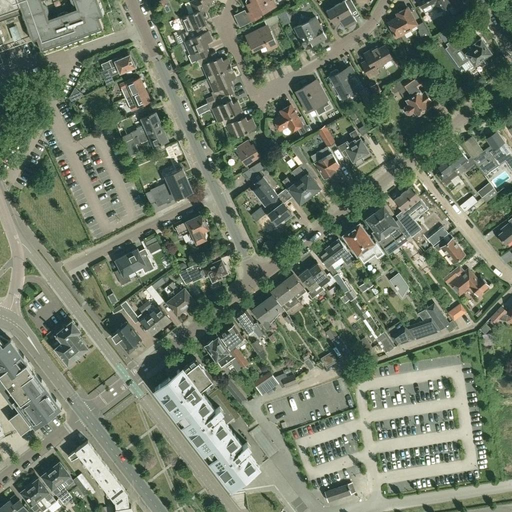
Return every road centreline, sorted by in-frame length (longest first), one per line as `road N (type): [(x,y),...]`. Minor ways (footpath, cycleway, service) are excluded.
road 1 (residential): [(384,0),(331,57),(262,93),(222,23),(233,0)]
road 2 (tertiary): [(86,416),(254,281)]
road 3 (unclassified): [(215,191),(131,0)]
road 4 (tertiary): [(254,281),(411,158)]
road 5 (residential): [(67,268),(215,191)]
road 6 (residential): [(411,158),(511,277)]
road 7 (tertiary): [(411,158),(511,77)]
road 8 (tertiary): [(7,319),(86,416)]
road 9 (residential): [(7,319),(18,256),(0,199)]
road 10 (unclassified): [(86,416),(158,511)]
